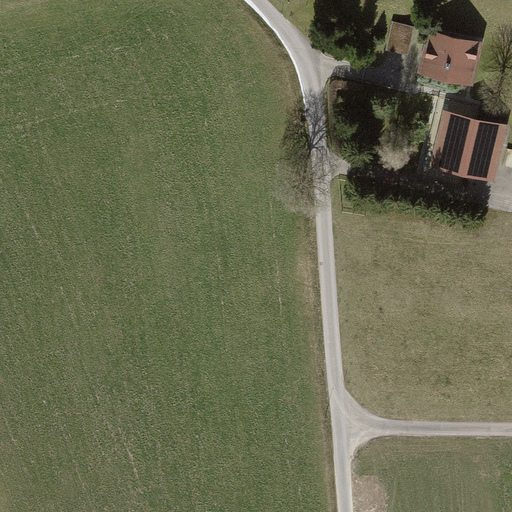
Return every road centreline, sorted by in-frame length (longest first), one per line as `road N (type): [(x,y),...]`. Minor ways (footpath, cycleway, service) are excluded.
road 1 (track): [(346,511),(319,156)]
road 2 (track): [(499,206),(319,156)]
road 3 (track): [(319,156),(303,61),(255,0)]
road 4 (track): [(511,429),(339,426)]
